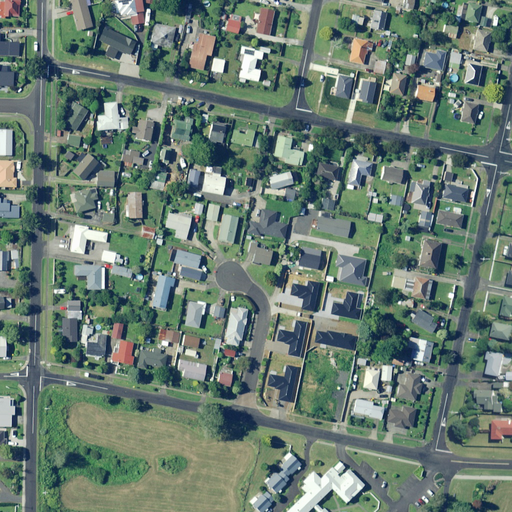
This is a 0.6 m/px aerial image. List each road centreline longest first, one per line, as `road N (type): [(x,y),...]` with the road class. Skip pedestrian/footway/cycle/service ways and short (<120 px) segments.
road 1 (residential): [(433,457),(498,159)]
road 2 (residential): [(39,108),(33,376)]
road 3 (residential): [(294,115),(40,65)]
road 4 (residential): [(241,416),(33,376)]
road 5 (residential): [(498,159),(294,115)]
road 6 (residential): [(230,277),(255,293),(263,318),(241,416)]
road 7 (residential): [(33,376),(30,511)]
road 8 (residential): [(433,457),(308,431)]
